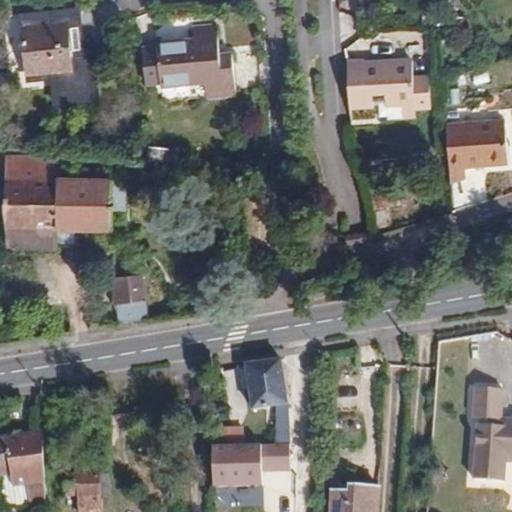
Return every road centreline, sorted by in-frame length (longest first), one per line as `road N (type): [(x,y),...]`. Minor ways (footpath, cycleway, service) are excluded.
road 1 (primary): [(0,376),(237,337)]
road 2 (primary): [(237,337),(437,303)]
road 3 (residential): [(237,337),(307,272),(371,254)]
road 4 (residential): [(511,209),(371,254)]
